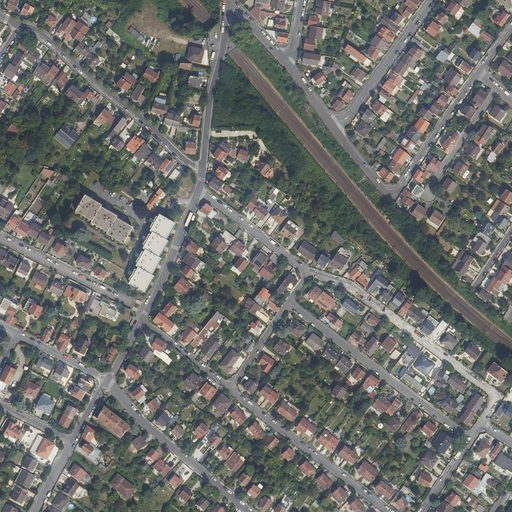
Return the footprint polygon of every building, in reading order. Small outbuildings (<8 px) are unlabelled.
[(10,10),(8,13),(18,17),(20,15),(17,13),(14,11),(18,2),(13,0),(10,0),(9,3),(10,4),(9,5),(8,8),(10,10)] [(286,5),(287,0),(285,0),(272,0),(271,6),(274,7),(273,10),(282,12),(283,8),(284,5),(286,5)] [(330,2),(317,0),(316,5),(318,6),(317,14),(328,16),(330,2)] [(409,6),(413,9),(419,1),(417,0),(407,0),(405,4),(409,6)] [(460,7),(451,0),(449,3),(450,5),(445,11),(453,17),(458,10),(460,7)] [(511,0),(495,0),(504,7),(503,8),(510,12),(511,9),(511,8),(510,7),(511,6),(511,4),(511,0)] [(30,6),(25,3),(21,12),(25,14),(26,15),(28,11),(32,13),(34,8),(30,6)] [(264,12),(268,12),(270,4),(263,3),(262,8),(260,7),(260,11),(264,12)] [(408,7),(409,6),(405,4),(404,3),(396,13),(401,16),(403,18),(405,19),(406,17),(407,17),(413,10),(408,7)] [(250,13),(259,23),(259,19),(260,11),(260,7),(255,7),(250,13)] [(390,20),(391,21),(398,25),(403,18),(401,16),(396,13),(395,12),(390,20)] [(447,17),(442,13),(439,16),(437,15),(435,19),(442,24),(447,17)] [(508,16),(503,13),(499,18),(497,17),(494,21),(500,26),(508,16)] [(57,21),(50,15),(45,22),(52,28),(57,21)] [(319,17),(314,16),(313,18),(309,17),(308,25),(316,26),(317,23),(319,23),(320,20),(319,20),(319,17)] [(384,16),(379,23),(386,28),(387,28),(395,34),(400,27),(391,21),(390,20),(384,16)] [(62,26),(70,32),(76,23),(68,18),(63,25),(62,26)] [(286,20),(276,18),(274,26),(284,28),(286,20)] [(82,35),(83,36),(89,29),(79,21),(73,28),(80,33),(79,35),(81,36),(82,35)] [(440,27),(432,22),(426,31),(433,36),(440,27)] [(479,34),(482,30),(472,23),(468,28),(467,31),(477,38),(479,34)] [(65,39),(69,34),(70,32),(62,26),(61,25),(56,32),(65,39)] [(323,28),(311,26),(309,38),(321,40),(323,28)] [(79,41),(83,36),(82,35),(81,36),(79,35),(80,33),(73,28),(70,32),(69,34),(79,41)] [(145,39),(135,29),(131,34),(141,43),(145,39)] [(489,41),(492,37),(482,30),(479,34),(484,37),(486,39),(489,41)] [(387,31),(383,37),(389,42),(394,36),(387,31)] [(286,42),(287,33),(278,32),(277,41),(286,42)] [(379,51),(380,51),(387,41),(377,34),(369,44),(371,45),(379,51)] [(413,38),(411,41),(423,49),(424,48),(425,47),(421,44),(421,43),(413,38)] [(305,48),(304,53),(310,54),(311,54),(312,50),(313,50),(315,41),(305,39),(304,48),(305,48)] [(152,51),(155,44),(149,40),(145,48),(152,51)] [(343,41),(342,44),(341,47),(362,63),(368,67),(372,62),(343,41)] [(26,56),(31,49),(21,42),(16,49),(14,47),(15,46),(14,46),(12,48),(20,53),(26,56)] [(89,52),(90,51),(80,42),(76,48),(85,56),(89,52)] [(379,51),(371,45),(365,53),(373,59),(379,51)] [(413,46),(407,55),(416,61),(422,53),(413,46)] [(203,50),(191,47),(188,60),(200,63),(203,50)] [(443,64),(451,52),(449,51),(446,48),(443,52),(442,51),(436,58),(443,64)] [(475,61),(480,53),(474,49),(468,56),(475,61)] [(32,61),(37,64),(39,61),(37,60),(41,55),(32,50),(29,55),(34,58),(32,61)] [(81,61),(83,64),(85,62),(93,69),(100,62),(91,55),(89,53),(89,52),(85,56),(81,61)] [(24,59),(26,56),(20,53),(14,61),(16,62),(14,65),(15,66),(18,68),(20,65),(19,64),(23,58),(24,59)] [(311,54),(310,54),(310,55),(304,53),(302,63),(308,64),(308,63),(313,63),(314,63),(313,62),(314,58),(312,58),(313,54),(311,54)] [(407,55),(406,54),(399,64),(406,69),(408,67),(407,66),(410,61),(412,62),(414,64),(416,61),(407,55)] [(466,73),(471,67),(463,61),(458,68),(466,73)] [(511,72),(511,66),(504,61),(497,70),(503,74),(502,75),(508,79),(511,72)] [(44,78),(50,69),(44,64),(41,62),(33,73),(43,80),(44,78)] [(24,72),(27,67),(21,63),(20,65),(18,68),(19,68),(21,69),(24,72)] [(8,76),(7,77),(11,80),(12,79),(19,68),(18,68),(15,66),(14,67),(10,64),(4,73),(8,76)] [(406,69),(399,64),(394,72),(401,77),(406,69)] [(59,70),(53,65),(51,68),(50,69),(44,78),(50,82),(59,70)] [(333,67),(330,72),(329,74),(335,78),(338,70),(337,70),(333,67)] [(360,81),(366,73),(358,68),(352,76),(360,81)] [(142,76),(157,85),(161,76),(147,69),(142,76)] [(450,85),(454,87),(461,77),(451,70),(444,81),(446,82),(450,85)] [(56,79),(52,84),(60,90),(64,85),(64,84),(67,80),(64,77),(65,75),(62,72),(56,79)] [(401,77),(394,72),(388,80),(398,87),(401,83),(400,83),(403,78),(401,77)] [(321,73),(313,78),(315,81),(319,87),(325,83),(324,80),(326,79),(321,73)] [(116,85),(121,88),(121,89),(122,88),(127,91),(132,83),(134,84),(136,80),(127,74),(124,77),(123,76),(116,85)] [(189,76),(188,83),(187,86),(197,88),(199,79),(189,76)] [(11,80),(4,91),(11,96),(18,84),(11,80)] [(398,87),(388,80),(382,88),(393,95),(398,88),(398,87)] [(428,85),(424,82),(420,87),(418,89),(420,91),(422,92),(428,85)] [(351,86),(347,83),(344,88),(338,95),(347,101),(353,93),(349,90),(351,86)] [(52,84),(48,89),(57,96),(61,91),(60,90),(52,84)] [(77,102),(83,94),(72,85),(65,93),(77,102)] [(143,88),(138,85),(136,89),(131,98),(141,104),(144,99),(142,98),(142,97),(139,95),(143,88)] [(455,95),(458,91),(454,87),(450,85),(445,91),(450,94),(451,92),(455,95)] [(20,86),(12,97),(15,99),(23,88),(20,86)] [(121,88),(117,93),(122,96),(127,91),(122,88),(121,89),(121,88)] [(92,106),(98,99),(94,96),(93,95),(94,94),(87,89),(83,94),(77,102),(80,104),(84,100),(85,100),(87,97),(89,98),(87,101),(92,106)] [(414,99),(420,91),(418,89),(412,97),(413,99),(414,99)] [(381,90),(379,94),(381,96),(379,100),(384,103),(389,96),(381,90)] [(479,107),(487,95),(480,90),(473,100),(477,102),(475,105),(479,107)] [(198,102),(200,94),(194,93),(193,98),(188,97),(187,102),(197,104),(197,101),(198,102)] [(448,99),(449,97),(443,93),(442,95),(440,94),(437,99),(434,96),(433,96),(430,94),(428,97),(435,102),(443,107),(448,99)] [(412,97),(411,97),(405,106),(407,107),(413,99),(412,97)] [(165,119),(167,113),(168,107),(164,106),(166,101),(155,98),(154,103),(151,111),(162,114),(161,118),(165,119)] [(338,99),(332,107),(338,111),(343,104),(341,103),(341,102),(338,99)] [(387,108),(376,100),(373,104),(375,105),(374,107),(372,109),(381,115),(384,111),(387,108)] [(437,115),(443,107),(435,102),(430,109),(437,115)] [(474,109),(467,104),(463,109),(462,108),(460,112),(461,112),(461,113),(468,118),(474,109)] [(496,105),(490,115),(499,121),(505,111),(496,105)] [(192,114),(193,115),(194,108),(183,106),(181,113),(192,114)] [(427,122),(433,113),(424,106),(418,115),(421,117),(427,122)] [(103,125),(111,115),(108,113),(107,112),(104,109),(98,116),(96,119),(103,125)] [(367,110),(361,118),(366,121),(369,117),(372,113),(367,110)] [(385,122),(389,115),(384,111),(381,115),(379,118),(385,122)] [(173,126),(174,126),(176,115),(167,113),(165,119),(163,125),(169,127),(170,124),(173,125),(173,126)] [(198,126),(200,116),(193,115),(192,114),(191,119),(194,120),(193,125),(198,126)] [(427,122),(421,117),(414,128),(422,134),(429,123),(427,122)] [(127,121),(123,118),(108,136),(112,139),(114,137),(118,132),(122,127),(127,121)] [(365,137),(371,128),(363,122),(359,128),(358,127),(355,131),(365,137)] [(66,138),(71,133),(68,131),(69,130),(66,128),(68,125),(65,123),(56,136),(63,142),(66,138)] [(485,123),(477,134),(486,140),(494,129),(485,123)] [(14,136),(18,130),(11,125),(2,138),(7,142),(12,135),(14,136)] [(415,144),(422,134),(414,128),(412,126),(405,137),(415,144)] [(395,130),(392,127),(385,137),(388,140),(395,130)] [(71,133),(66,138),(63,142),(69,146),(78,135),(74,132),(72,134),(71,133)] [(454,145),(459,137),(454,133),(452,138),(449,136),(446,140),(441,146),(446,150),(451,143),(454,145)] [(54,138),(61,144),(63,142),(56,136),(54,138)] [(136,154),(145,142),(141,139),(140,140),(139,141),(138,140),(134,136),(126,145),(136,154)] [(416,145),(415,144),(405,137),(400,144),(410,152),(416,145)] [(124,144),(116,138),(111,145),(118,151),(124,144)] [(503,146),(498,141),(492,151),(495,154),(496,155),(503,146)] [(196,143),(187,142),(185,153),(195,154),(196,143)] [(234,159),(237,153),(233,151),(231,149),(231,148),(223,142),(222,143),(220,142),(217,146),(219,148),(227,154),(234,159)] [(381,150),(384,145),(380,143),(375,149),(379,152),(381,150)] [(480,149),(471,143),(465,152),(474,158),(480,149)] [(140,155),(145,159),(147,156),(147,157),(150,153),(146,149),(148,147),(145,145),(140,151),(142,153),(140,155)] [(227,154),(219,148),(213,156),(221,161),(224,157),(224,158),(227,154)] [(245,161),(247,155),(248,153),(241,149),(237,158),(244,160),(245,161)] [(489,162),(495,154),(492,151),(486,160),(489,162)] [(401,165),(409,155),(404,152),(400,157),(397,155),(394,159),(401,164),(401,165)] [(160,167),(163,163),(161,161),(152,154),(147,161),(150,163),(157,169),(160,167)] [(435,172),(441,164),(433,158),(427,167),(435,172)] [(471,163),(462,158),(460,162),(459,161),(453,170),(462,177),(466,170),(471,163)] [(169,162),(166,159),(163,162),(163,163),(160,167),(161,168),(163,169),(165,171),(167,173),(173,164),(170,161),(169,162)] [(401,164),(394,159),(388,167),(395,173),(401,164)] [(261,160),(255,169),(264,176),(271,166),(261,160)] [(222,166),(215,161),(212,164),(218,168),(216,171),(217,171),(216,173),(215,174),(222,179),(225,176),(227,172),(226,172),(221,168),(222,166)] [(389,181),(394,175),(384,167),(379,173),(381,174),(381,176),(389,181)] [(427,167),(425,170),(426,171),(431,175),(433,176),(435,172),(427,167)] [(423,173),(418,170),(413,178),(422,184),(425,180),(420,177),(423,173)] [(223,190),(222,189),(220,188),(222,184),(214,177),(214,178),(211,182),(209,184),(220,193),(223,190)] [(457,184),(447,178),(441,187),(450,193),(457,184)] [(412,193),(419,198),(424,190),(416,185),(411,193),(412,193)] [(133,199),(134,198),(136,195),(125,187),(121,191),(133,199)] [(162,189),(161,187),(155,195),(148,203),(145,207),(153,213),(156,209),(152,206),(159,198),(158,197),(156,196),(162,189)] [(273,187),(268,194),(270,196),(276,188),(273,187)] [(415,203),(419,198),(412,193),(412,194),(405,189),(401,194),(404,196),(402,200),(412,207),(415,203)] [(508,204),(511,197),(511,193),(506,189),(500,198),(508,204)] [(117,239),(126,245),(131,238),(127,236),(132,227),(116,217),(117,216),(100,206),(101,204),(85,195),(75,211),(87,217),(92,220),(91,222),(102,228),(107,231),(106,233),(117,239)] [(134,198),(145,207),(148,203),(137,195),(136,195),(134,198)] [(249,203),(245,208),(252,213),(249,217),(252,219),(256,215),(261,208),(255,203),(256,202),(252,199),(249,203)] [(5,219),(13,207),(8,203),(7,204),(2,200),(0,202),(0,212),(3,214),(2,216),(5,219)] [(504,218),(510,208),(501,202),(497,208),(495,211),(495,212),(496,212),(499,215),(504,218)] [(427,211),(415,203),(412,207),(410,211),(412,213),(411,214),(421,220),(427,211)] [(207,216),(211,219),(216,213),(212,210),(212,209),(205,204),(200,210),(207,216)] [(261,208),(256,215),(262,220),(268,212),(261,207),(261,208)] [(399,215),(404,219),(409,212),(403,209),(399,215)] [(495,212),(490,209),(486,215),(491,219),(496,212),(495,212)] [(6,225),(14,230),(20,221),(16,218),(20,212),(16,210),(6,225)] [(444,217),(435,210),(429,220),(438,226),(444,217)] [(437,234),(439,235),(452,217),(454,218),(456,216),(453,215),(451,213),(437,234)] [(134,268),(132,272),(150,281),(151,279),(153,275),(151,274),(154,269),(158,262),(160,257),(158,256),(161,252),(165,244),(167,240),(165,239),(168,234),(172,227),(175,222),(159,214),(158,214),(159,214),(157,217),(156,216),(153,220),(152,219),(150,218),(149,221),(152,223),(150,226),(151,227),(149,230),(151,232),(150,234),(149,234),(147,236),(146,238),(143,236),(142,238),(145,240),(143,244),(144,245),(142,248),(144,249),(143,252),(141,251),(140,253),(139,255),(136,253),(134,256),(138,258),(135,262),(137,262),(135,265),(137,266),(136,269),(134,268)] [(508,221),(499,215),(495,221),(494,222),(504,228),(508,221)] [(14,230),(25,237),(27,233),(31,228),(21,221),(20,221),(14,230)] [(27,233),(37,239),(42,231),(43,229),(34,222),(31,228),(27,233)] [(490,239),(497,228),(489,223),(482,233),(490,239)] [(287,224),(281,232),(287,237),(291,239),(297,232),(287,224)] [(226,245),(230,248),(236,240),(237,239),(234,237),(225,230),(219,239),(217,238),(211,245),(220,253),(226,245)] [(237,239),(242,232),(239,230),(234,237),(237,239)] [(37,239),(47,245),(51,238),(42,231),(37,239)] [(480,254),(490,239),(482,233),(479,231),(473,240),(476,243),(472,249),(480,254)] [(230,248),(229,249),(239,256),(245,249),(238,243),(239,242),(236,240),(230,248)] [(186,249),(193,254),(199,247),(191,242),(186,249)] [(314,262),(318,255),(314,253),(316,251),(303,242),(297,251),(314,262)] [(54,250),(62,255),(67,248),(58,243),(54,250)] [(239,256),(239,257),(240,258),(233,266),(241,271),(249,260),(245,257),(249,252),(245,249),(239,256)] [(265,253),(260,250),(251,262),(261,270),(268,260),(262,255),(265,253)] [(189,252),(183,261),(194,270),(200,261),(189,252)] [(511,253),(503,265),(511,271),(511,253)] [(18,260),(6,254),(1,264),(13,270),(18,260)] [(331,259),(322,254),(316,263),(325,268),(331,259)] [(347,261),(336,254),(329,265),(333,268),(334,267),(337,268),(341,271),(347,261)] [(461,263),(468,267),(474,258),(467,254),(461,263)] [(76,263),(87,270),(92,262),(81,255),(76,263)] [(264,267),(263,266),(258,273),(268,280),(276,270),(270,265),(271,263),(272,262),(269,260),(264,267)] [(369,267),(362,261),(359,263),(366,270),(369,267)] [(463,276),(469,268),(468,267),(461,263),(461,262),(455,271),(463,276)] [(31,268),(21,263),(17,271),(27,276),(31,268)] [(355,280),(361,274),(356,270),(359,267),(357,265),(349,274),(355,280)] [(496,278),(505,284),(506,285),(511,278),(510,277),(511,274),(511,271),(503,265),(500,269),(501,271),(498,274),(496,278)] [(194,272),(186,266),(182,272),(190,278),(194,272)] [(107,276),(109,274),(98,268),(94,274),(98,276),(99,275),(104,278),(105,275),(107,276)] [(379,275),(382,271),(379,269),(370,282),(373,284),(379,275)] [(150,281),(132,272),(129,270),(127,273),(130,275),(128,279),(130,280),(128,282),(128,283),(144,291),(146,287),(150,281)] [(39,274),(36,271),(31,281),(43,287),(49,275),(41,271),(39,274)] [(268,280),(258,273),(256,276),(266,283),(268,280)] [(298,281),(289,275),(277,290),(281,293),(290,282),(294,285),(298,281)] [(389,283),(379,275),(373,284),(367,291),(371,294),(378,284),(385,289),(388,285),(389,283)] [(362,278),(361,277),(356,281),(364,289),(368,285),(366,284),(361,279),(362,278)] [(190,285),(181,278),(174,287),(182,295),(190,285)] [(495,278),(486,290),(496,296),(505,284),(496,278),(495,278)] [(56,293),(61,296),(66,286),(54,280),(49,290),(52,291),(56,293)] [(395,291),(388,285),(385,289),(381,295),(388,300),(395,291)] [(80,300),(84,302),(87,295),(74,288),(74,289),(68,286),(64,294),(69,297),(79,302),(80,300)] [(316,301),(322,292),(315,287),(312,290),(311,290),(306,296),(315,302),(316,301)] [(264,300),(270,294),(267,291),(263,288),(258,295),(264,300)] [(482,290),(479,295),(488,301),(491,296),(482,290)] [(204,292),(201,297),(206,301),(210,296),(204,292)] [(334,302),(335,302),(322,292),(316,301),(321,306),(327,310),(334,303),(334,302)] [(404,299),(397,293),(390,303),(394,307),(395,305),(398,307),(404,299)] [(183,303),(174,295),(171,299),(180,307),(183,303)] [(214,299),(210,296),(206,301),(210,304),(214,299)] [(259,310),(262,307),(252,300),(249,297),(245,302),(247,303),(243,307),(253,315),(257,310),(258,309),(259,310)] [(359,307),(347,298),(342,305),(354,315),(359,307)] [(87,313),(92,315),(93,313),(98,315),(99,313),(105,315),(106,313),(114,317),(116,311),(109,307),(110,305),(101,301),(100,302),(94,299),(87,313)] [(277,310),(279,308),(269,300),(269,304),(277,310)] [(28,312),(38,317),(42,308),(32,303),(27,301),(23,309),(28,312)] [(174,313),(177,308),(174,305),(173,306),(169,302),(162,311),(168,317),(169,315),(170,316),(173,312),(174,313)] [(337,305),(334,303),(328,309),(331,312),(337,305)] [(5,323),(9,324),(13,317),(18,306),(14,304),(13,307),(10,305),(10,306),(5,304),(2,309),(7,311),(10,313),(5,323)] [(406,308),(403,306),(398,313),(403,316),(404,315),(409,309),(407,307),(406,308)] [(511,307),(511,306),(503,318),(506,320),(507,318),(511,310),(511,307)] [(410,307),(409,309),(404,315),(409,318),(416,310),(410,307)] [(331,312),(328,309),(323,315),(327,317),(326,318),(339,327),(342,323),(330,314),(331,312)] [(416,310),(409,318),(419,325),(425,317),(416,310)] [(194,339),(191,344),(194,347),(198,342),(201,338),(205,333),(211,338),(213,335),(208,330),(211,326),(217,330),(220,327),(216,324),(217,322),(215,321),(217,318),(220,321),(223,316),(217,311),(201,331),(194,339)] [(378,320),(368,313),(364,319),(374,326),(378,320)] [(163,325),(168,319),(165,317),(164,317),(160,314),(159,315),(156,319),(158,321),(157,322),(158,323),(159,322),(163,325)] [(13,317),(9,324),(13,327),(17,319),(13,317)] [(430,326),(434,321),(428,317),(419,330),(427,337),(430,333),(433,329),(430,326)] [(69,326),(75,329),(80,321),(76,319),(73,323),(71,322),(69,326)] [(305,328),(293,319),(286,327),(298,337),(305,328)] [(255,335),(260,328),(257,325),(259,323),(259,322),(258,321),(257,321),(254,324),(252,322),(249,325),(252,328),(249,331),(255,335)] [(439,325),(438,325),(434,321),(430,326),(433,329),(430,333),(432,334),(435,330),(439,325)] [(193,338),(194,339),(201,331),(190,322),(187,327),(181,336),(189,342),(193,338)] [(441,322),(438,325),(439,325),(435,330),(440,334),(446,325),(441,322)] [(44,334),(41,340),(45,343),(50,332),(46,330),(43,334),(44,334)] [(354,332),(351,336),(362,345),(365,341),(354,332)] [(61,342),(57,349),(64,352),(69,342),(64,339),(66,336),(61,333),(58,340),(61,342)] [(323,343),(312,334),(305,343),(317,351),(323,343)] [(447,334),(441,342),(451,350),(457,341),(447,334)] [(213,337),(201,352),(209,358),(220,343),(213,337)] [(75,350),(83,354),(89,343),(81,338),(75,350)] [(167,344),(156,338),(151,347),(162,353),(167,344)] [(201,338),(198,342),(204,347),(207,343),(201,338)] [(386,338),(379,348),(381,350),(383,347),(390,353),(396,346),(386,338)] [(290,347),(280,339),(273,348),(282,355),(286,350),(287,350),(290,347)] [(253,343),(250,341),(244,350),(248,353),(254,344),(253,343)] [(374,345),(369,341),(365,347),(372,353),(377,347),(374,345)] [(421,351),(411,344),(409,347),(405,352),(415,359),(421,351)] [(480,353),(469,344),(463,352),(473,359),(472,360),(473,361),(479,354),(480,353)] [(334,351),(329,346),(323,354),(331,360),(336,364),(342,357),(337,353),(336,354),(334,352),(334,351)] [(117,350),(111,347),(108,353),(107,353),(105,353),(101,361),(102,362),(108,366),(117,350)] [(154,354),(145,347),(138,356),(147,363),(154,354)] [(230,366),(239,356),(232,350),(219,366),(228,372),(232,368),(230,366)] [(399,354),(394,350),(389,357),(393,361),(399,354)] [(430,357),(422,350),(421,351),(415,359),(423,365),(423,367),(425,368),(427,368),(433,360),(430,358),(430,357)] [(413,362),(415,359),(405,352),(403,354),(411,361),(413,362)] [(463,352),(462,353),(472,360),(473,359),(463,352)] [(159,358),(164,362),(168,357),(163,353),(159,358)] [(274,361),(264,354),(259,362),(263,365),(261,368),(266,372),(274,361)] [(352,364),(342,357),(336,364),(335,365),(345,373),(352,364)] [(41,365),(49,369),(52,363),(44,359),(41,365)] [(320,366),(329,373),(332,370),(329,367),(330,366),(328,365),(327,366),(326,365),(327,363),(324,361),(320,366)] [(398,375),(401,378),(413,362),(411,361),(408,366),(406,365),(398,375)] [(125,372),(133,376),(138,379),(142,371),(129,364),(125,372)] [(487,373),(500,382),(507,373),(493,364),(487,373)] [(15,370),(6,365),(0,377),(0,387),(1,387),(3,382),(6,384),(8,384),(15,370)] [(54,375),(62,380),(64,376),(66,377),(69,372),(58,366),(54,375)] [(365,373),(358,367),(352,375),(359,381),(365,373)] [(192,389),(199,380),(195,377),(196,376),(192,372),(184,382),(192,389)] [(424,383),(410,373),(405,379),(419,389),(424,383)] [(499,384),(500,382),(487,373),(486,374),(499,384)] [(378,382),(370,375),(365,382),(366,382),(363,386),(370,392),(373,388),(374,388),(375,386),(376,385),(375,385),(378,382)] [(458,389),(463,382),(453,375),(448,382),(458,389)] [(435,386),(439,389),(440,388),(442,385),(441,384),(444,381),(437,377),(435,380),(438,382),(435,386)] [(77,387),(86,392),(90,384),(81,379),(77,387)] [(254,388),(257,384),(251,379),(248,383),(254,388)] [(22,392),(26,394),(26,392),(29,393),(35,396),(39,386),(27,380),(22,392)] [(347,381),(344,384),(348,387),(353,390),(355,387),(347,381)] [(265,385),(272,391),(274,388),(267,382),(265,385)] [(209,399),(216,390),(206,383),(199,391),(209,399)] [(254,388),(248,383),(247,383),(243,387),(252,393),(255,389),(254,388)] [(143,394),(147,391),(142,384),(131,393),(140,403),(147,398),(143,394)] [(346,390),(337,384),(331,392),(339,399),(346,390)] [(259,393),(266,398),(272,391),(265,385),(259,393)] [(83,397),(86,392),(77,387),(75,386),(71,394),(79,399),(82,396),(83,397)] [(370,392),(363,386),(361,390),(368,395),(370,392)] [(272,391),(266,398),(273,403),(279,396),(272,391)] [(387,409),(392,402),(380,393),(375,400),(387,409)] [(463,397),(459,394),(455,399),(459,402),(463,397)] [(466,408),(467,409),(474,414),(484,399),(477,394),(466,408)] [(223,413),(231,402),(227,399),(226,400),(220,395),(213,405),(223,413)] [(54,403),(49,400),(42,396),(35,408),(43,412),(44,410),(49,413),(54,403)] [(439,405),(451,414),(458,405),(446,396),(440,404),(439,405)] [(401,402),(396,398),(392,402),(387,409),(392,413),(401,402)] [(159,406),(158,406),(154,400),(153,399),(150,402),(149,400),(146,402),(147,404),(146,405),(152,412),(159,406)] [(277,410),(284,416),(290,408),(292,405),(284,399),(280,404),(281,405),(277,410)] [(507,405),(503,402),(495,414),(500,416),(507,405)] [(63,414),(72,419),(77,410),(68,405),(63,414)] [(129,428),(100,405),(93,417),(121,438),(129,428)] [(299,411),(292,405),(290,408),(296,413),(297,413),(299,411)] [(240,425),(246,418),(237,408),(228,417),(233,423),(236,421),(240,425)] [(290,408),(284,416),(291,421),(296,413),(290,408)] [(172,415),(165,409),(162,413),(163,413),(156,421),(160,424),(163,426),(164,425),(169,419),(172,415)] [(466,425),(474,414),(467,409),(459,420),(466,425)] [(415,413),(413,412),(401,427),(407,432),(412,425),(413,425),(421,415),(417,411),(415,413)] [(67,428),(72,419),(63,414),(58,423),(67,428)] [(395,431),(401,423),(393,417),(387,425),(395,431)] [(295,428),(302,433),(310,424),(303,418),(295,428)] [(16,439),(22,430),(15,426),(16,424),(10,421),(4,433),(9,436),(10,435),(16,439)] [(436,428),(428,421),(421,429),(430,436),(436,428)] [(196,430),(203,435),(208,429),(200,422),(195,427),(197,429),(196,430)] [(260,440),(265,435),(260,430),(261,429),(255,422),(248,429),(254,434),(253,435),(258,440),(258,439),(260,440)] [(310,424),(302,433),(309,438),(317,429),(310,424)] [(178,438),(184,432),(177,425),(171,432),(178,438)] [(87,427),(82,437),(84,438),(87,441),(90,443),(95,447),(99,442),(92,436),(95,433),(87,427)] [(454,439),(442,430),(432,444),(443,452),(450,442),(451,443),(454,439)] [(317,440),(324,446),(331,436),(324,431),(317,440)] [(220,440),(214,434),(208,441),(215,447),(220,440)] [(493,438),(488,434),(486,437),(485,437),(479,447),(488,453),(494,443),(491,441),(493,438)] [(56,444),(40,435),(31,451),(38,455),(38,454),(48,459),(56,444)] [(270,450),(278,442),(272,435),(264,443),(270,450)] [(138,452),(147,445),(140,436),(131,443),(138,452)] [(331,436),(324,446),(331,451),(338,442),(331,436)] [(95,447),(90,443),(89,445),(92,448),(91,449),(93,450),(89,455),(88,457),(94,460),(100,451),(95,447)] [(89,455),(93,450),(91,449),(92,448),(89,445),(88,446),(85,444),(83,447),(81,445),(79,448),(89,455)] [(225,459),(233,450),(230,447),(227,450),(222,445),(219,450),(220,451),(218,453),(225,459)] [(493,460),(496,457),(495,457),(497,454),(501,448),(497,445),(491,454),(491,457),(491,458),(491,459),(493,460)] [(342,456),(346,458),(351,451),(345,446),(339,453),(337,456),(340,458),(342,456)] [(288,461),(295,454),(289,448),(282,454),(288,461)] [(153,462),(159,455),(152,450),(146,457),(153,462)] [(351,451),(346,458),(352,463),(358,456),(351,451)] [(437,459),(427,451),(420,461),(430,469),(437,459)] [(237,456),(233,453),(225,462),(229,465),(227,467),(235,473),(242,463),(235,457),(237,456)] [(511,472),(511,460),(502,454),(495,464),(506,471),(507,469),(511,472)] [(33,471),(38,462),(28,457),(23,466),(33,471)] [(170,469),(160,460),(153,467),(164,477),(170,469)] [(308,476),(315,470),(306,461),(299,468),(308,476)] [(363,475),(364,476),(371,467),(364,461),(357,471),(360,474),(362,476),(363,475)] [(74,477),(81,468),(74,463),(68,472),(74,477)] [(106,469),(100,464),(98,468),(104,472),(106,469)] [(478,468),(485,473),(489,468),(484,465),(483,466),(480,464),(478,468)] [(371,467),(364,476),(363,477),(366,480),(367,479),(371,481),(378,472),(371,467)] [(30,483),(34,475),(24,470),(22,474),(21,474),(17,482),(29,488),(31,484),(30,483)] [(244,485),(250,478),(244,473),(238,480),(244,485)] [(431,478),(421,473),(417,481),(427,487),(431,478)] [(325,490),(331,483),(323,474),(316,480),(318,483),(316,485),(319,488),(322,486),(325,490)] [(118,475),(114,479),(130,493),(134,488),(118,475)] [(471,491),(479,481),(470,475),(462,485),(471,491)] [(178,479),(174,476),(168,483),(176,489),(181,482),(182,480),(179,478),(178,479)] [(113,478),(111,482),(115,485),(114,486),(127,497),(130,493),(114,479),(113,478)] [(80,485),(72,479),(63,491),(71,497),(79,486),(80,485)] [(382,493),(387,486),(381,481),(375,488),(382,493)] [(476,495),(483,485),(479,481),(471,491),(476,495)] [(496,490),(499,485),(495,482),(493,483),(490,481),(487,485),(496,490)] [(248,492),(251,495),(252,495),(250,497),(253,500),(260,491),(253,485),(248,492)] [(18,486),(11,499),(21,504),(28,492),(18,486)] [(394,492),(387,486),(382,493),(388,499),(394,492)] [(339,504),(348,495),(339,487),(333,493),(335,495),(333,497),(339,504)] [(184,491),(180,488),(175,494),(186,502),(192,495),(185,489),(184,491)] [(460,499),(452,493),(448,499),(446,498),(443,502),(453,509),(460,499)] [(61,509),(68,499),(61,494),(59,498),(57,497),(52,504),(61,509)] [(398,494),(392,500),(396,503),(401,509),(408,502),(402,496),(402,497),(398,494)] [(266,510),(272,502),(264,497),(259,505),(266,510)] [(468,505),(478,511),(483,511),(485,510),(479,505),(477,508),(474,506),(479,501),(474,497),(468,505)] [(70,500),(68,499),(61,509),(63,511),(70,500)] [(203,511),(208,504),(202,499),(196,505),(203,511)] [(354,510),(355,511),(361,511),(365,509),(356,499),(349,505),(354,510)] [(443,502),(436,511),(435,511),(451,511),(453,509),(443,502)]
